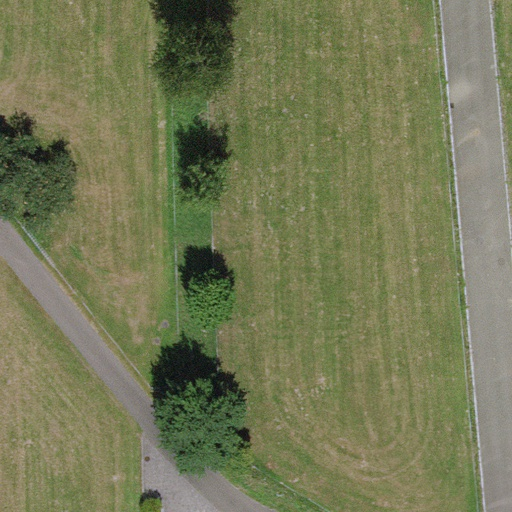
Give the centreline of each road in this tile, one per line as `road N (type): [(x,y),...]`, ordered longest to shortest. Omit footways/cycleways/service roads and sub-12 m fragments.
road 1 (residential): [(511,511),(466,0)]
road 2 (residential): [(0,234),(207,480),(246,511)]
